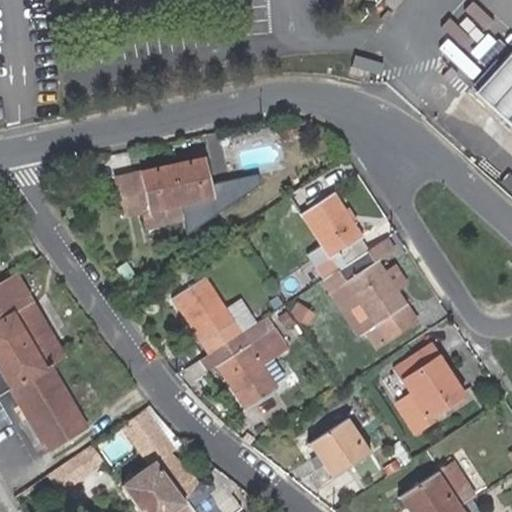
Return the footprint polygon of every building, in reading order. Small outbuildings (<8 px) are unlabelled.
[(511,50),(474,92),(511,126),(511,50)] [(351,68),(372,74),(376,60),(355,54),(351,68)] [(170,168),(177,204),(208,199),(201,163),(170,168)] [(144,210),(177,204),(170,168),(137,174),(144,210)] [(314,269),(322,281),(325,279),(340,270),(368,252),(331,196),(301,214),(329,258),(314,269)] [(394,253),(386,240),(368,252),(376,264),(394,253)] [(376,264),(368,252),(340,270),(343,276),(342,277),(329,286),(345,312),(359,303),(360,303),(375,326),(404,307),(376,264)] [(340,270),(325,279),(329,286),(342,277),(343,276),(340,270)] [(13,278),(0,285),(0,371),(10,389),(46,369),(62,359),(13,278)] [(170,299),(206,355),(238,334),(202,279),(170,299)] [(360,336),(375,326),(360,303),(359,303),(345,312),(360,336)] [(287,348),(267,316),(261,320),(280,353),(287,348)] [(206,355),(214,367),(243,411),(274,392),(258,366),(280,353),(261,320),(238,334),(206,355)] [(461,395),(439,361),(444,358),(435,344),(391,372),(400,386),(403,383),(426,417),(461,395)] [(206,355),(199,359),(207,371),(214,367),(206,355)] [(46,369),(10,389),(20,406),(27,417),(46,449),(80,427),(46,369)] [(27,417),(20,406),(17,408),(24,419),(27,417)] [(130,440),(152,425),(143,412),(121,427),(130,440)] [(343,422),(308,444),(330,478),(366,455),(343,422)] [(152,425),(130,440),(147,466),(160,457),(169,451),(152,425)] [(101,460),(91,445),(72,456),(82,472),(101,460)] [(118,486),(135,511),(169,511),(181,504),(182,504),(196,482),(190,475),(160,457),(147,466),(118,486)] [(398,496),(408,511),(451,511),(455,509),(433,474),(398,496)] [(169,511),(232,511),(236,509),(219,484),(208,490),(200,478),(196,482),(182,504),(181,504),(169,511)]
